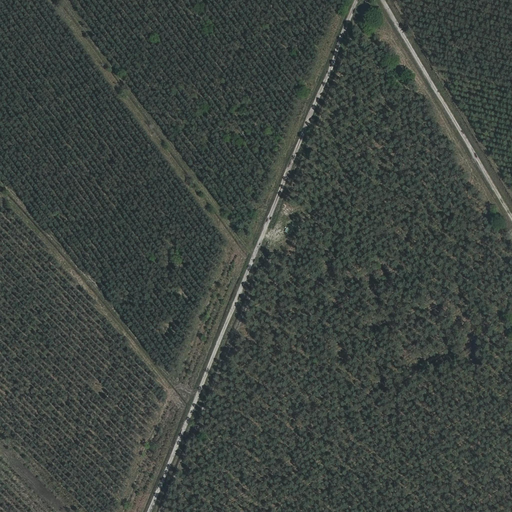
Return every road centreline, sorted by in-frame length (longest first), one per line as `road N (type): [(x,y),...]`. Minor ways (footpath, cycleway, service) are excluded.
road 1 (track): [(149,511),(357,0)]
road 2 (track): [(511,217),(386,0)]
